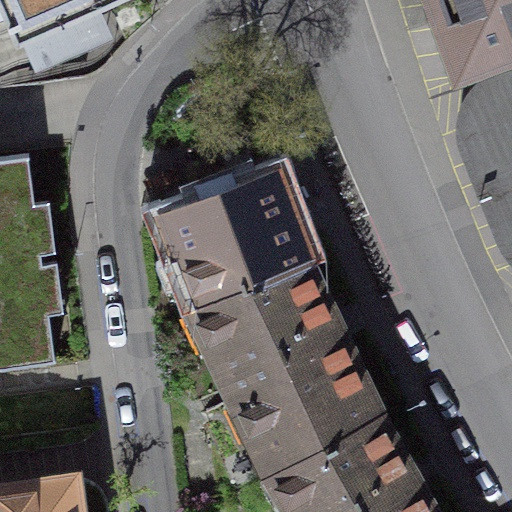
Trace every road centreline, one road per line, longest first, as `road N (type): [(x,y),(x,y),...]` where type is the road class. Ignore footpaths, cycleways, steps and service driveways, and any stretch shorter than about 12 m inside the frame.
road 1 (residential): [(157,511),(119,215),(123,135),(143,92),(176,57),(290,0)]
road 2 (residential): [(511,449),(476,391),(305,0)]
